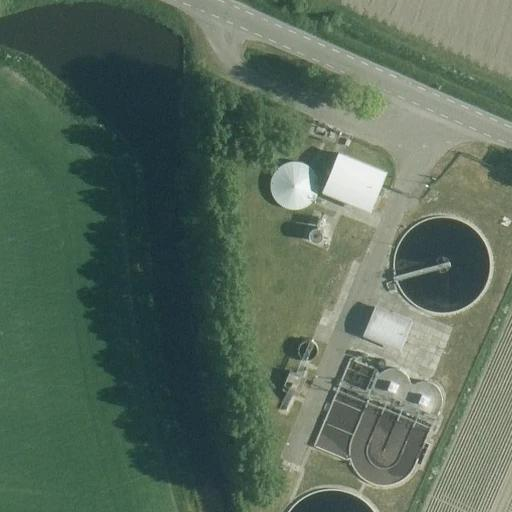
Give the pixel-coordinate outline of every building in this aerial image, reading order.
[(383,171),(340,154),(325,191),(368,209),(383,171)] [(272,183),(273,193),(278,201),(287,206),(296,208),(306,206),(314,200),(319,193),(320,184),(318,175),(313,167),(305,162),(296,160),(287,162),(279,167),(274,174),(272,183)] [(309,232),(309,236),(312,240),(316,241),(321,239),(323,234),(322,230),(319,227),(315,226),(311,228),(309,232)] [(366,334),(398,347),(409,321),(377,308),(366,334)] [(398,368),(392,367),(385,369),(379,373),(377,375),(372,388),(436,415),(441,402),(442,399),(441,392),(438,387),(434,383),(429,381),(426,380),(420,380),(414,382),(410,381),(407,375),(403,371),(398,368)] [(282,389),(297,396),(305,377),(289,371),(282,389)]
